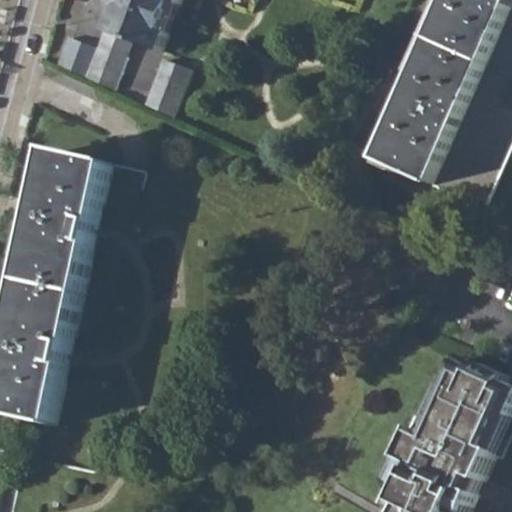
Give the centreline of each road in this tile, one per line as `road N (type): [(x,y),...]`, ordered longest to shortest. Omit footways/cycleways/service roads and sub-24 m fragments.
road 1 (tertiary): [(0,174),(46,0)]
road 2 (unknown): [(30,59),(128,117),(138,159)]
